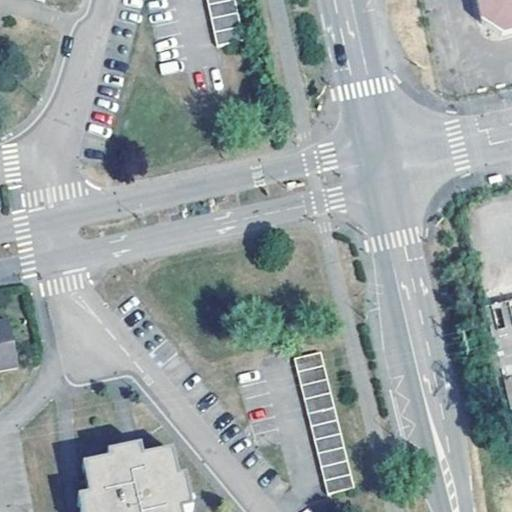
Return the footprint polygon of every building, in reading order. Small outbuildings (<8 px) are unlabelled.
[(243,40),(234,0),(207,0),(217,46),(243,40)] [(511,0),(476,0),(481,23),(502,36),(511,34),(511,0)] [(10,323),(0,325),(0,369),(18,366),(10,323)] [(359,489),(322,354),(295,361),(333,496),(359,489)] [(187,511),(192,511),(185,478),(178,479),(172,453),(143,459),(141,450),(133,451),(108,456),(109,462),(83,468),(89,497),(78,500),(81,511),(187,511)]
